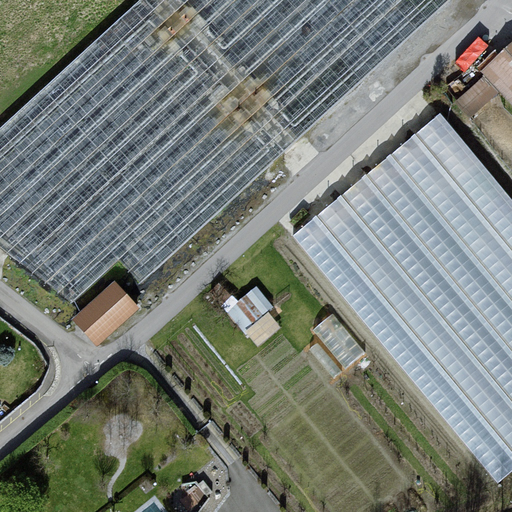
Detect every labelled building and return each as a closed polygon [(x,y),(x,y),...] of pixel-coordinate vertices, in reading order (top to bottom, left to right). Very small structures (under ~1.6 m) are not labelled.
[(444,0),(146,0),(0,135),(0,246),(74,301),(120,258),(142,285),(444,0)] [(511,39),(480,69),(485,74),(456,100),(470,116),(498,91),(511,105),(511,39)] [(283,237),(493,483),(511,468),(511,205),(437,113),(283,237)] [(116,284),(75,321),(99,347),(140,309),(116,284)] [(258,344),(285,322),(256,285),(228,307),(258,344)] [(315,327),(347,366),(367,350),(335,311),(315,327)]
